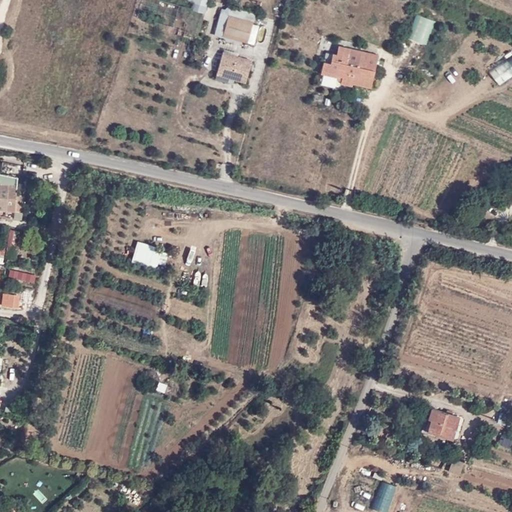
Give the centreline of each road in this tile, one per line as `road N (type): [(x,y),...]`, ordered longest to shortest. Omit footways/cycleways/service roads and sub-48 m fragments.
road 1 (unclassified): [(0,139),(418,232)]
road 2 (unclassified): [(317,511),(418,232)]
road 3 (track): [(511,280),(465,277),(443,287),(418,327),(418,336),(451,345),(509,347)]
road 4 (track): [(360,511),(391,472),(464,492)]
road 5 (track): [(511,508),(464,492),(447,498),(407,484),(394,488)]
